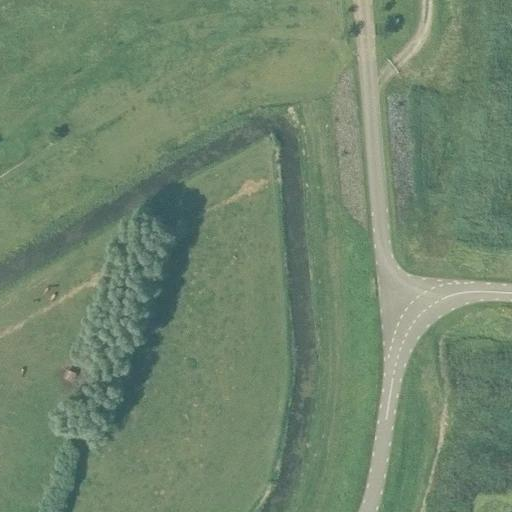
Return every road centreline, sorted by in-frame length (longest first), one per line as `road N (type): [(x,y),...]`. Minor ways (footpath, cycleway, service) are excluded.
road 1 (unclassified): [(365,48),(384,241),(411,312)]
road 2 (unclassified): [(411,312),(365,511)]
road 3 (track): [(441,430),(411,312)]
